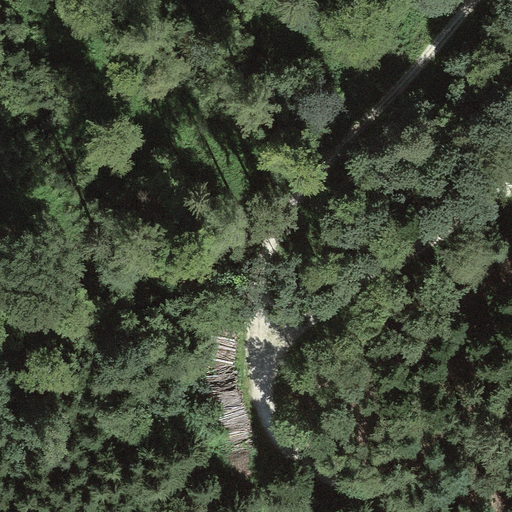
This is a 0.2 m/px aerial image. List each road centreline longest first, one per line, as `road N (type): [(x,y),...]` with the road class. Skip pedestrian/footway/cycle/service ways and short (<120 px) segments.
road 1 (track): [(412,511),(307,470),(281,448),(263,415),(257,333),(332,304),(511,181)]
road 2 (track): [(472,0),(292,199),(261,268),(257,333)]
